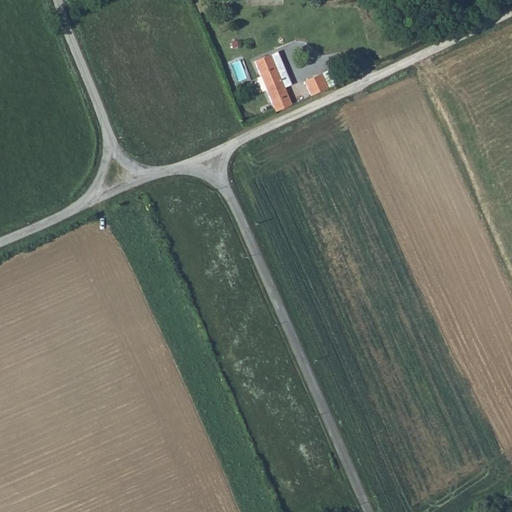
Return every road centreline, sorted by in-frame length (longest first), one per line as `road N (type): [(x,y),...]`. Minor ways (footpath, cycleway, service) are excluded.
road 1 (unclassified): [(211,155),(367,511)]
road 2 (unclassified): [(211,155),(511,11)]
road 3 (unclassified): [(109,140),(58,0)]
